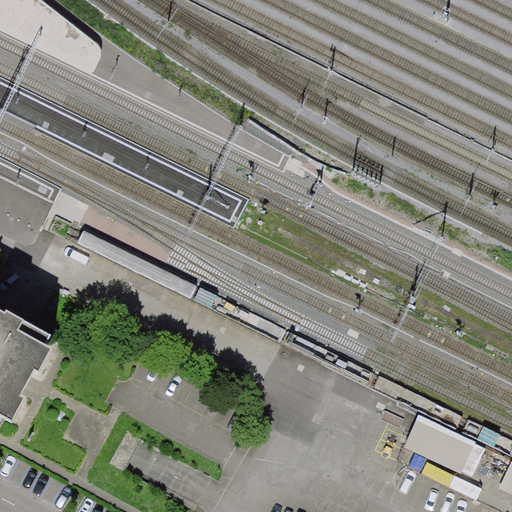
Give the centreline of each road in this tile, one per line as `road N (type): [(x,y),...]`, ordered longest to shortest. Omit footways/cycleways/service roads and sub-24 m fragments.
road 1 (residential): [(235,511),(263,462),(385,511)]
road 2 (unknown): [(263,462),(127,389)]
